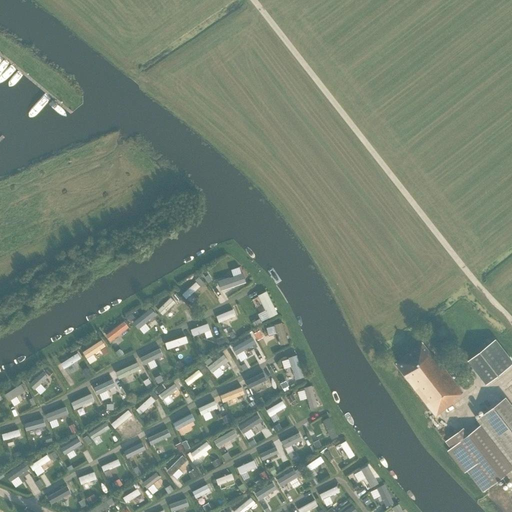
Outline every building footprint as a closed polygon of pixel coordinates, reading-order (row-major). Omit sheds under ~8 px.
[(217,268),(210,273),(224,290),(230,286),(217,268)] [(182,294),(187,300),(201,287),(196,281),(182,294)] [(262,319),(277,314),(268,291),(254,296),(262,319)] [(156,309),(163,316),(177,303),(171,296),(156,309)] [(219,326),(237,320),(233,309),(215,315),(219,326)] [(142,335),(157,325),(149,312),(134,322),(142,335)] [(105,335),(112,343),(130,327),(123,320),(105,335)] [(277,322),(280,345),(287,344),(284,321),(277,322)] [(191,328),(194,339),(211,334),(208,323),(191,328)] [(260,330),(253,334),(258,341),(264,337),(260,330)] [(186,335),(165,341),(168,351),(189,345),(186,335)] [(101,339),(86,350),(91,356),(105,346),(101,339)] [(236,355),(252,348),(248,340),(233,348),(236,355)] [(485,384),(511,363),(511,361),(495,340),(467,361),(485,384)] [(455,399),(463,393),(434,357),(433,358),(422,343),(394,364),(429,408),(423,413),(430,421),(456,401),(455,399)] [(78,352),(60,363),(65,370),(82,359),(78,352)] [(296,353),(287,357),(296,378),(305,374),(296,353)] [(209,364),(217,377),(222,373),(218,367),(226,362),(222,356),(209,364)] [(244,369),(249,365),(245,360),(240,364),(244,369)] [(119,376),(139,369),(136,363),(117,370),(119,376)] [(88,365),(82,369),(87,377),(93,373),(88,365)] [(198,368),(184,380),(190,387),(204,375),(198,368)] [(38,390),(50,377),(43,371),(31,384),(38,390)] [(94,386),(98,396),(117,387),(111,374),(98,380),(100,384),(94,386)] [(248,380),(251,388),(267,382),(265,374),(248,380)] [(21,383),(6,392),(12,401),(26,391),(21,383)] [(175,383),(159,393),(167,405),(173,401),(170,396),(179,389),(175,383)] [(219,395),(223,404),(245,395),(241,385),(219,395)] [(313,387),(306,388),(309,406),(316,404),(313,387)] [(88,409),(94,406),(89,394),(75,400),(83,419),(91,416),(88,409)] [(151,395),(136,409),(141,415),(157,401),(151,395)] [(476,419),(481,425),(468,435),(463,428),(456,433),(446,442),(483,491),(500,479),(503,482),(511,475),(511,472),(510,470),(511,469),(511,406),(505,397),(476,419)] [(198,406),(202,416),(219,408),(215,399),(198,406)] [(282,400),(266,409),(270,418),(287,408),(282,400)] [(46,413),(49,423),(69,415),(65,405),(46,413)] [(116,430),(133,415),(128,409),(110,423),(116,430)] [(242,425),(247,431),(262,420),(257,413),(242,425)] [(186,417),(175,421),(180,433),(190,429),(186,417)] [(325,439),(338,434),(330,417),(318,422),(325,439)] [(28,430),(45,425),(43,418),(26,422),(28,430)] [(72,433),(78,431),(74,422),(68,425),(72,433)] [(93,440),(112,431),(107,422),(89,431),(93,440)] [(3,440),(21,437),(19,429),(2,432),(3,440)] [(149,435),(155,448),(171,442),(165,429),(149,435)] [(285,447),(303,439),(300,432),(282,441),(285,447)] [(213,440),(217,445),(226,439),(223,434),(213,440)] [(349,459),(355,455),(346,439),(340,443),(349,459)] [(194,462),(212,448),(206,440),(188,454),(194,462)] [(127,456),(145,449),(142,442),(124,449),(127,456)] [(179,453),(185,450),(181,442),(175,445),(179,453)] [(74,443),(63,450),(71,462),(82,455),(74,443)] [(280,453),(275,445),(260,453),(264,461),(280,453)] [(294,463),(299,459),(292,449),(287,453),(294,463)] [(173,476),(189,459),(182,453),(166,470),(173,476)] [(35,473),(52,462),(47,454),(29,465),(35,473)] [(320,455),(305,465),(309,471),(325,461),(320,455)] [(118,458),(101,465),(104,472),(121,464),(118,458)] [(241,475),(258,468),(254,459),(237,466),(241,475)] [(267,467),(272,475),(278,471),(273,463),(267,467)] [(362,480),(366,478),(371,487),(379,483),(368,464),(357,470),(362,480)] [(294,472),(300,476),(303,472),(297,468),(294,472)] [(193,469),(188,474),(194,480),(199,474),(193,469)] [(147,488),(161,478),(156,471),(142,481),(147,488)] [(280,478),(284,486),(298,478),(294,471),(280,478)] [(81,485),(97,481),(95,472),(79,475),(81,485)] [(219,487),(234,481),(232,473),(216,478),(219,487)] [(119,478),(113,481),(117,487),(122,484),(119,478)] [(260,501),(278,488),(273,481),(255,494),(260,501)] [(199,489),(201,496),(207,494),(207,495),(216,492),(213,484),(199,489)] [(328,498),(340,492),(337,484),(319,493),(323,501),(325,500),(327,504),(330,503),(328,498)] [(68,485),(47,495),(51,504),(73,494),(68,485)] [(382,495),(387,505),(393,502),(384,485),(373,491),(376,497),(382,495)] [(127,504),(141,494),(137,488),(123,497),(127,504)] [(494,506),(501,497),(495,493),(489,501),(494,506)] [(233,511),(246,511),(256,503),(250,496),(233,511)] [(172,511),(189,507),(187,498),(170,502),(172,511)] [(300,511),(309,511),(319,506),(314,498),(298,508),(300,511)] [(107,502),(90,508),(91,511),(100,511),(109,509),(107,502)] [(393,505),(395,511),(404,511),(401,502),(393,505)] [(339,511),(357,511),(351,503),(339,511)]
